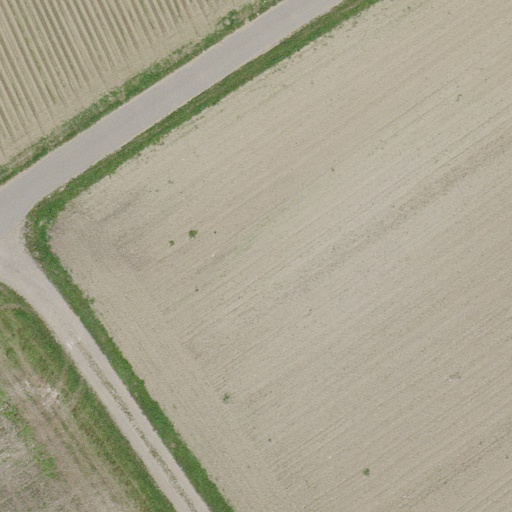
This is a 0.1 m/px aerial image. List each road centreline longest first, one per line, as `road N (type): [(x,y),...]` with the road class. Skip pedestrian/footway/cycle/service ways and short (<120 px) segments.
road 1 (track): [(0,214),(323,0)]
road 2 (track): [(197,511),(0,233)]
